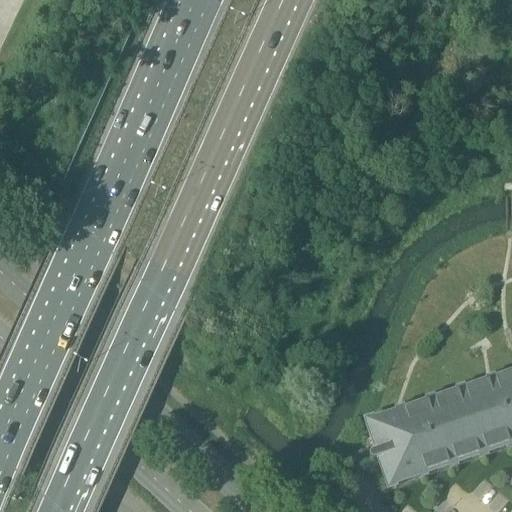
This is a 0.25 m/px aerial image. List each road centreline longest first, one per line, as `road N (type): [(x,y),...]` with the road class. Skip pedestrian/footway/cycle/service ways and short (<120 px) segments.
road 1 (primary): [(60,511),(290,0)]
road 2 (primary): [(202,0),(0,456)]
road 3 (secondary): [(261,511),(0,275)]
road 4 (secondary): [(0,337),(185,511)]
